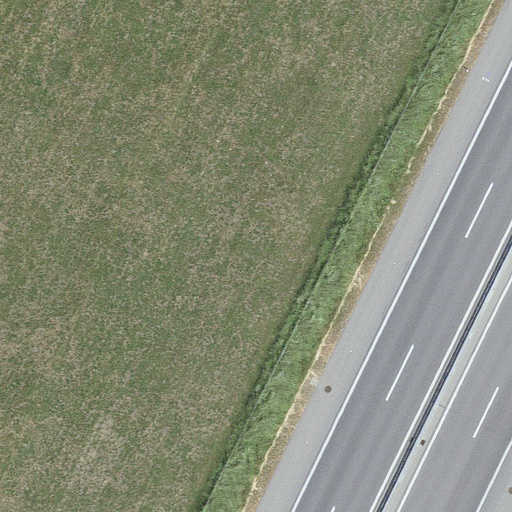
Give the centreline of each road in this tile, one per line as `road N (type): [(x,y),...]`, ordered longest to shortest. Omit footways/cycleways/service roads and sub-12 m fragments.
road 1 (motorway): [(511,142),(331,511)]
road 2 (motorway): [(439,511),(511,363)]
